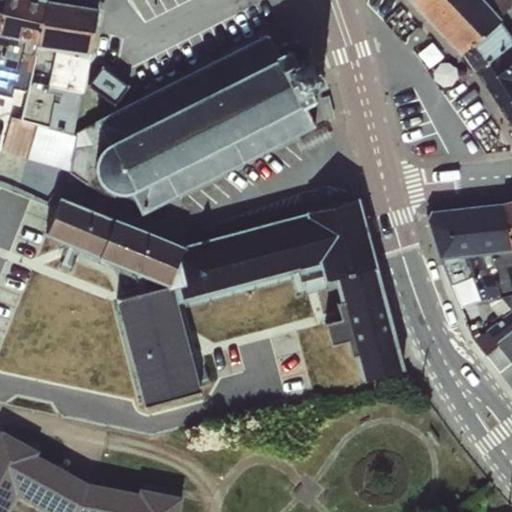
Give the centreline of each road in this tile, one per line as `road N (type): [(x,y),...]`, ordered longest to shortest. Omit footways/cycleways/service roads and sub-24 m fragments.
road 1 (tertiary): [(384,189),(413,294),(441,356),(511,454)]
road 2 (unknown): [(0,293),(95,377),(145,398),(179,398),(236,357)]
road 3 (tertiary): [(333,0),(384,189)]
road 4 (residential): [(384,189),(511,176)]
